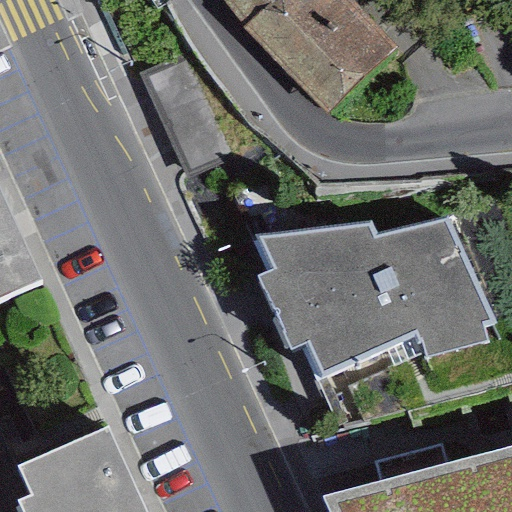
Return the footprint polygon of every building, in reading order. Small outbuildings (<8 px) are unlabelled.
[(250,0),(352,104),(412,45),(368,0),(250,0)] [(236,156),(195,57),(152,74),(194,174),(236,156)] [(0,312),(40,295),(0,207),(0,312)] [(376,228),(262,240),(278,265),(261,271),(295,346),(312,337),(328,373),(423,328),(432,352),(497,350),(490,333),(502,330),(456,227),(382,241),(376,228)] [(511,511),(511,428),(342,475),(357,511),(511,511)] [(141,511),(108,441),(28,477),(42,506),(29,511),(141,511)]
